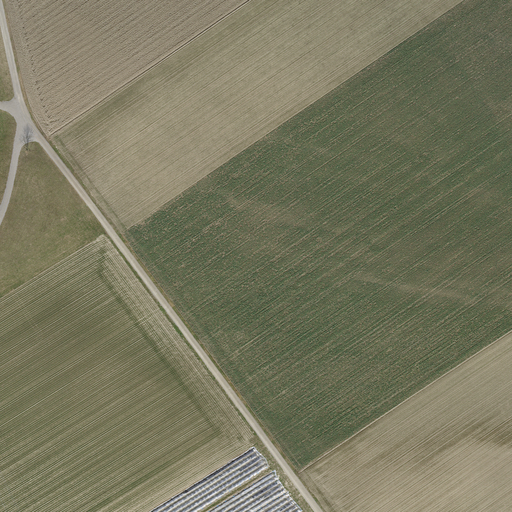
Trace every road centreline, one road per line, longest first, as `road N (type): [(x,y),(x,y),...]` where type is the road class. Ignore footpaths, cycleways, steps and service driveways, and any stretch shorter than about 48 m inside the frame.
road 1 (track): [(0,103),(24,117),(319,511)]
road 2 (track): [(0,220),(24,117),(0,1)]
